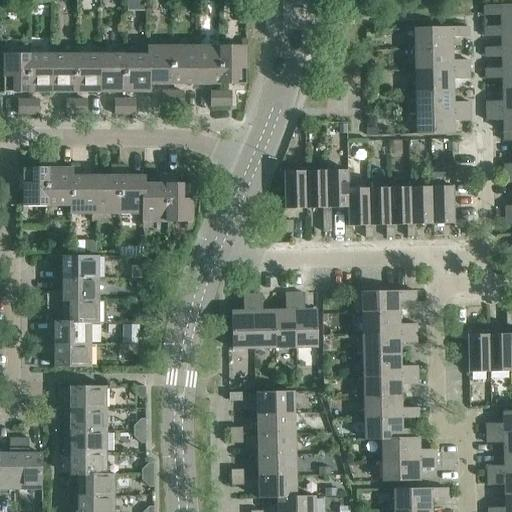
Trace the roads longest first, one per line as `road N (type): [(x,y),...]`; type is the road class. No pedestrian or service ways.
road 1 (tertiary): [(185,511),(181,379),(223,239)]
road 2 (residential): [(255,165),(208,141),(0,141)]
road 3 (residential): [(471,511),(469,456),(441,424),(440,291)]
road 4 (residential): [(440,259),(279,261),(223,239)]
road 5 (residential): [(0,417),(21,417),(19,297),(0,267)]
road 6 (tertiary): [(255,165),(292,63),(294,0)]
road 7 (residential): [(482,259),(479,138)]
